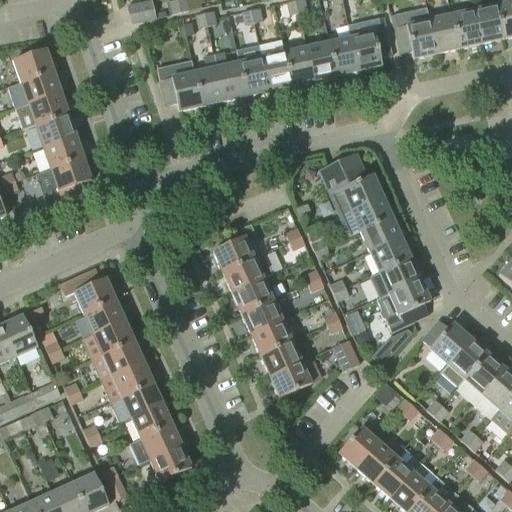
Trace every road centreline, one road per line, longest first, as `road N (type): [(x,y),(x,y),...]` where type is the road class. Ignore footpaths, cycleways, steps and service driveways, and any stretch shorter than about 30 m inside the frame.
road 1 (residential): [(242,476),(133,235)]
road 2 (residential): [(511,345),(457,300),(382,133)]
road 3 (residential): [(137,181),(382,133)]
road 4 (residential): [(137,181),(73,3)]
road 5 (residential): [(382,133),(407,96),(511,72)]
road 6 (residential): [(0,293),(133,235)]
road 7 (residential): [(281,489),(364,385)]
